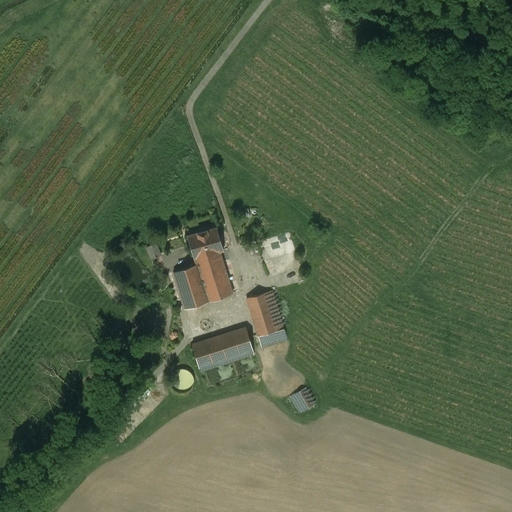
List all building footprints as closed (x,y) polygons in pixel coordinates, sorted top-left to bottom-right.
[(270,224),(274,236),(287,232),(283,220),(270,224)] [(187,235),(195,259),(220,252),(224,251),(215,227),(187,235)] [(151,258),(162,252),(156,240),(145,245),(151,258)] [(233,294),(220,252),(195,259),(196,264),(174,271),(185,309),(233,294)] [(284,329),(272,290),(247,297),(258,336),(284,329)] [(253,350),(246,327),(192,344),(198,368),(253,350)] [(194,379),(191,372),(185,369),(178,369),(173,373),(170,379),(171,386),(176,391),(182,393),(189,391),(193,385),(194,379)]
